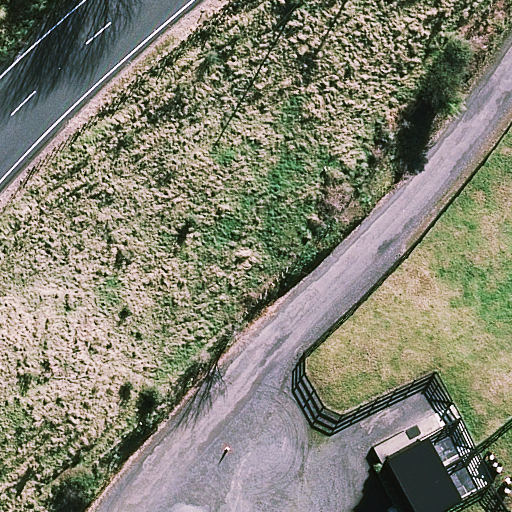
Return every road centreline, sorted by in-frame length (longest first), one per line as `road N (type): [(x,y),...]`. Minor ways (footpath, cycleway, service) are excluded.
road 1 (track): [(128,511),(422,218),(511,54)]
road 2 (tertiary): [(128,0),(0,125)]
